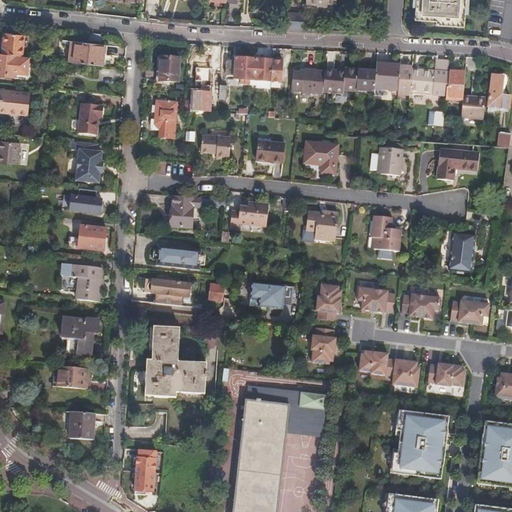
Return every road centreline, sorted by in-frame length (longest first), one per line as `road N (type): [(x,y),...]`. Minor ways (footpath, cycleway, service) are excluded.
road 1 (residential): [(504,53),(480,45),(141,29)]
road 2 (residential): [(460,207),(225,182),(204,189),(132,183)]
road 3 (residential): [(132,183),(110,506)]
road 4 (residential): [(481,350),(460,511)]
road 5 (residential): [(141,29),(132,183)]
road 6 (residential): [(141,29),(0,10)]
road 7 (residential): [(362,333),(481,350)]
